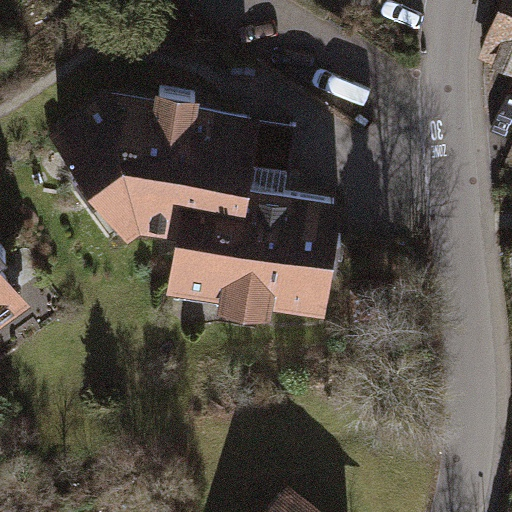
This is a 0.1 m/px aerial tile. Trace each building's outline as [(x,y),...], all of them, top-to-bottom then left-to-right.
[(511,0),(501,0),(477,56),(511,71),(511,0)] [(107,82),(49,125),(129,236),(142,226),(177,231),(168,286),(220,294),(219,302),(275,311),(276,302),(327,311),(345,190),(290,181),(298,122),(261,116),(262,105),(200,96),(201,87),(158,80),(156,90),(107,82)] [(0,320),(32,297),(0,254),(0,320)] [(390,283),(357,284),(358,320),(391,319),(390,283)] [(331,511),(289,477),(260,511),(331,511)]
